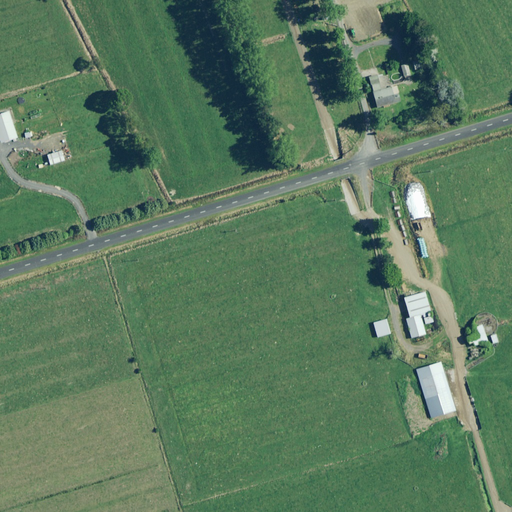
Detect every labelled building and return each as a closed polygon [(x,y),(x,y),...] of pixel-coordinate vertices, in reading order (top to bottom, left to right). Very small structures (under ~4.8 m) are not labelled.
[(407,60),(399,63),(404,78),(412,75),(407,60)] [(396,93),(394,86),(384,88),(383,82),(379,83),(377,75),(369,77),(377,107),(383,106),(384,108),(390,107),(389,104),(400,101),(398,96),(397,92),(396,93)] [(18,141),(8,111),(0,113),(0,141),(0,143),(7,141),(8,144),(18,141)] [(64,160),(61,150),(47,155),(50,165),(64,160)] [(433,321),(425,291),(403,297),(409,317),(405,318),(411,338),(425,334),(420,315),(422,314),(425,324),(433,321)] [(390,333),(386,319),(373,322),(377,337),(390,333)] [(467,339),(468,344),(472,343),(473,346),(481,344),(482,346),(488,345),(482,325),(474,327),(477,336),(467,339)] [(503,339),(501,334),(496,336),(495,334),(490,336),(493,343),(503,339)] [(455,410),(440,361),(415,369),(430,418),(455,410)]
